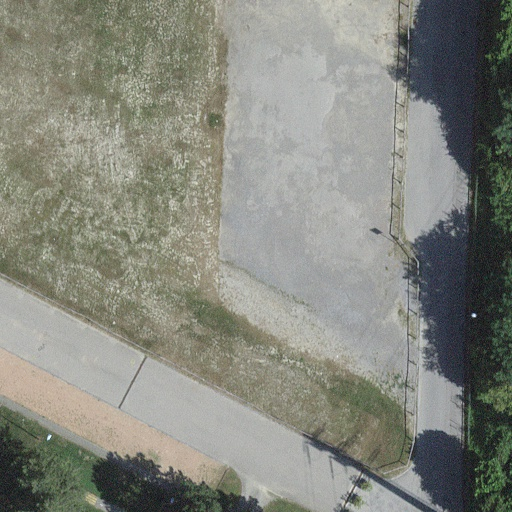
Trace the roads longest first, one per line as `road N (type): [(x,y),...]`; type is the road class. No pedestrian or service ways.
road 1 (unclassified): [(452,0),(442,511)]
road 2 (unknown): [(441,511),(0,286)]
